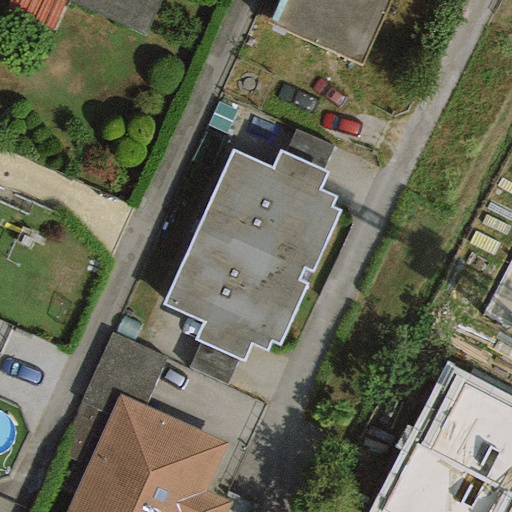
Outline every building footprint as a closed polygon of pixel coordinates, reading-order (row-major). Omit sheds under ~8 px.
[(158,0),(67,0),(143,34),(158,0)] [(391,0),(277,0),(266,26),(362,68),(391,0)] [(270,167),(231,150),(161,305),(202,323),(194,340),(241,361),(249,344),(266,352),(270,343),(278,347),(306,283),(298,280),(303,271),(311,275),(340,211),(332,207),(337,197),(320,189),(328,173),(278,150),(270,167)] [(511,259),(484,312),(511,326),(511,259)] [(144,406),(165,358),(111,334),(80,403),(108,415),(117,394),(144,406)] [(511,511),(511,398),(446,365),(370,511),(511,511)] [(144,406),(117,394),(108,415),(85,466),(64,511),(225,511),(230,503),(206,492),(227,445),(144,406)] [(85,466),(108,415),(80,403),(57,453),(85,466)]
